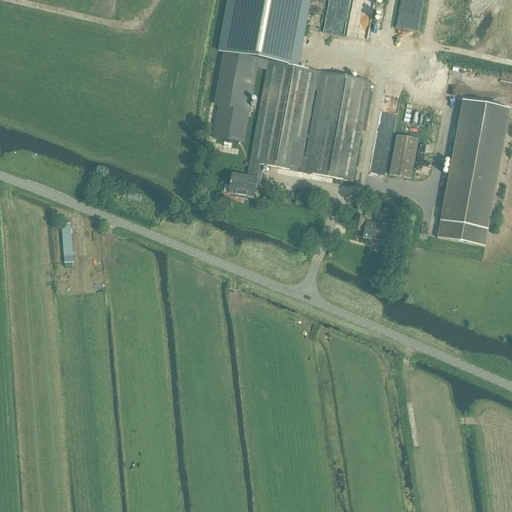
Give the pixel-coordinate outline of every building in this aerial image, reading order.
[(229,0),(219,52),(228,54),(259,59),(258,62),(257,69),(267,71),(268,64),(298,69),(309,0),(229,0)] [(218,107),(212,139),(243,144),(251,101),(250,101),(258,62),(259,59),(228,54),(218,107)] [(267,71),(247,178),(260,181),(263,167),(352,183),(371,83),(298,69),(268,64),(267,71)] [(462,102),(437,239),(485,248),(510,110),(462,102)] [(411,180),(418,140),(396,136),(389,176),(411,180)] [(232,175),(229,195),(235,196),(235,198),(246,200),(247,198),(253,199),(255,189),(258,190),(260,181),(247,178),(232,175)] [(361,233),(364,219),(356,218),(354,231),(361,233)] [(388,237),(389,231),(390,223),(378,220),(376,229),(366,227),(363,240),(376,243),(376,245),(386,247),(387,238),(388,238),(388,237)] [(70,225),(62,226),(64,264),(73,263),(70,225)]
